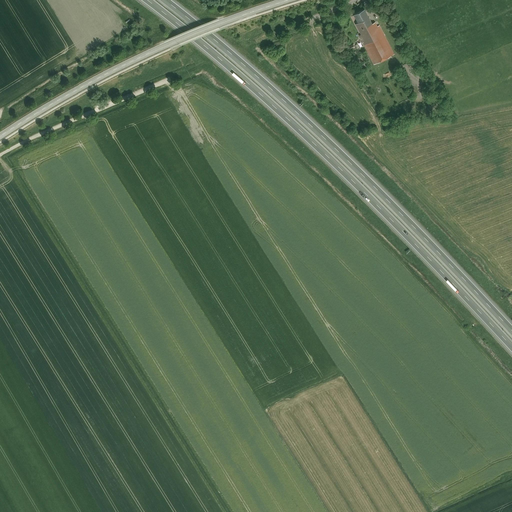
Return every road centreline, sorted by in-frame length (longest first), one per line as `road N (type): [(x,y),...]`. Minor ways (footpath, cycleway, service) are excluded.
road 1 (motorway): [(145,0),(306,137),(511,347)]
road 2 (motorway): [(511,331),(315,130),(164,0)]
road 3 (tertiary): [(285,0),(119,66),(0,135)]
